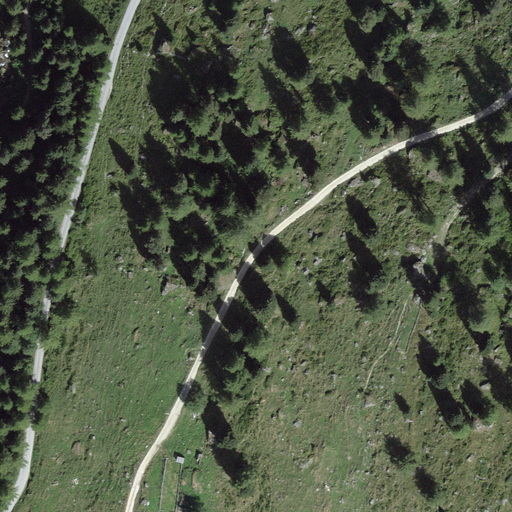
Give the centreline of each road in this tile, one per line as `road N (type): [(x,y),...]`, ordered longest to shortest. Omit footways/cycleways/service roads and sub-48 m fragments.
road 1 (track): [(128,511),(144,462),(259,246),(348,174),(487,111),(511,91)]
road 2 (unclassified): [(135,0),(62,238),(23,474),(5,511)]
road 3 (track): [(511,155),(463,202),(427,278)]
road 4 (track): [(338,181),(355,126),(405,53)]
